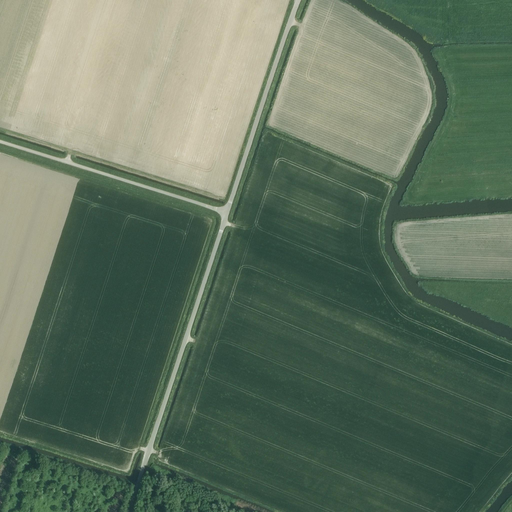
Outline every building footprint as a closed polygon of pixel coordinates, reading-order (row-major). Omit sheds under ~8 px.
[(13,471),(11,477),(14,478),(15,475),(21,477),(24,468),(18,466),(16,472),(13,471)] [(24,468),(21,477),(27,479),(26,482),(30,483),(32,476),(29,475),(30,469),(24,468)] [(54,477),(50,487),(57,489),(60,479),(54,477)] [(60,479),(57,489),(63,491),(66,481),(60,479)] [(66,481),(63,491),(70,493),(73,483),(66,481)] [(73,483),(70,493),(76,495),(79,485),(73,483)] [(100,489),(97,499),(102,500),(106,491),(100,489)] [(106,491),(102,500),(107,502),(110,492),(106,491)] [(110,492),(107,502),(113,504),(116,494),(110,492)] [(116,494),(113,504),(118,505),(121,496),(116,494)] [(4,497),(1,506),(7,508),(10,499),(4,497)] [(10,499),(7,508),(12,510),(15,500),(10,499)] [(15,500),(12,510),(17,511),(20,502),(15,500)] [(20,502),(17,511),(18,511),(22,511),(25,504),(20,502)]
